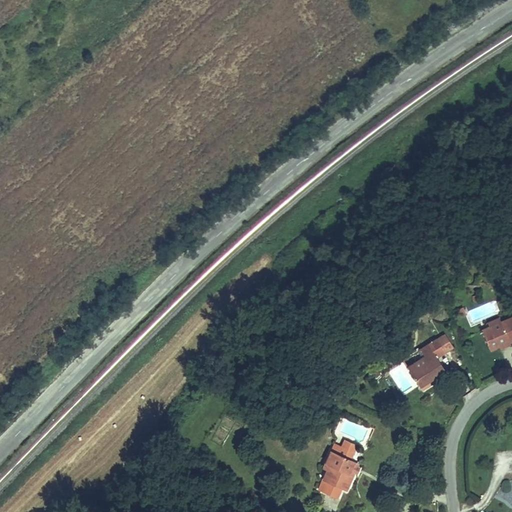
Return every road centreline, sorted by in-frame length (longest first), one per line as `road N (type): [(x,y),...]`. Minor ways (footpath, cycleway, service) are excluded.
road 1 (tertiary): [(511,10),(375,104),(227,225),(0,451)]
road 2 (track): [(511,110),(317,236),(153,484),(123,511)]
road 3 (residential): [(454,511),(456,429),(480,397),(511,383)]
